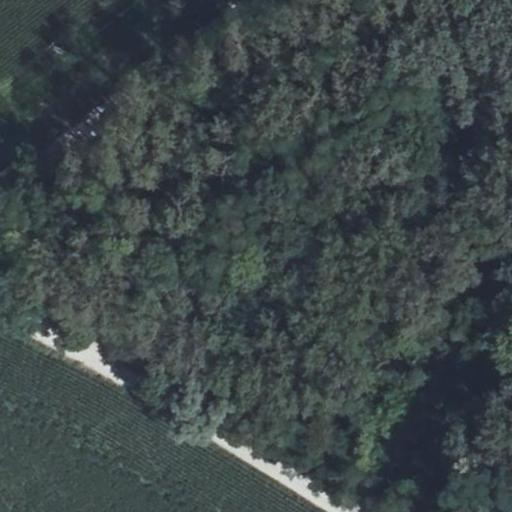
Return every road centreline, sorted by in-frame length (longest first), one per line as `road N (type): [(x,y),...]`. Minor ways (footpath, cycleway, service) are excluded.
road 1 (track): [(341,511),(0,310)]
road 2 (unclassified): [(276,0),(0,199)]
